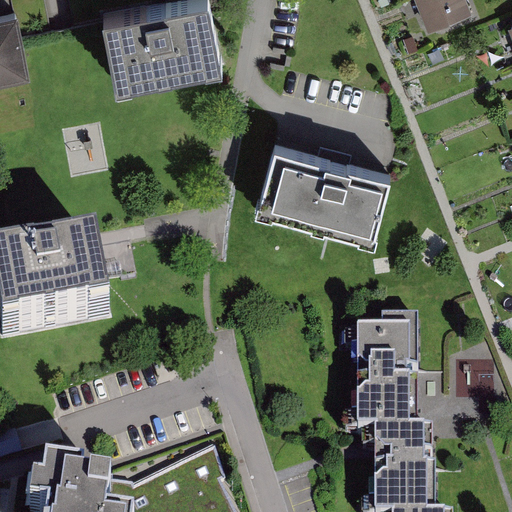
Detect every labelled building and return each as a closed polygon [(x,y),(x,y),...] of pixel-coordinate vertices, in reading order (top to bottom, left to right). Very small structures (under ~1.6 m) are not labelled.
[(212,0),(163,0),(104,14),(118,85),(134,82),(133,78),(161,73),(161,77),(174,75),(173,71),(208,64),(208,68),(224,65),(212,0)] [(417,0),(429,28),(473,10),(469,0),(417,0)] [(8,10),(0,11),(0,72),(20,69),(8,10)] [(414,34),(405,38),(410,52),(419,48),(414,34)] [(381,181),(267,150),(249,216),(363,247),(381,181)] [(21,336),(20,333),(47,328),(48,331),(57,329),(56,327),(91,320),(91,323),(111,319),(98,248),(0,266),(0,313),(5,339),(21,336)] [(411,424),(411,326),(374,326),(375,341),(348,341),(348,375),(357,375),(357,407),(343,407),(343,443),(362,443),(362,449),(362,496),(362,511),(429,511),(430,477),(423,477),(423,441),(411,441),(411,424)] [(13,426),(0,430),(0,460),(25,452),(27,447),(66,441),(60,420),(21,431),(13,426)] [(87,481),(47,476),(42,511),(230,511),(218,489),(227,486),(216,456),(137,492),(87,481)]
